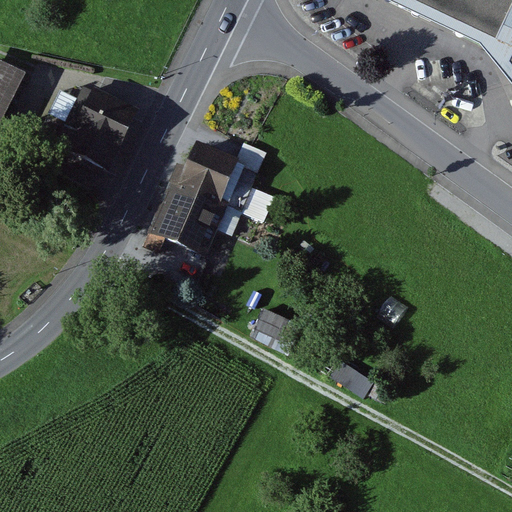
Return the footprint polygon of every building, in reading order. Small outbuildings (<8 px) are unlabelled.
[(511,0),(399,0),(485,39),(511,71),(511,23),(509,22),(511,15),(511,0)] [(0,159),(40,87),(0,64),(0,159)] [(131,117),(80,91),(53,146),(67,153),(64,160),(100,178),(131,117)] [(251,162),(209,146),(193,187),(180,182),(160,235),(215,256),(251,162)] [(288,344),(301,315),(265,299),(252,328),(288,344)] [(339,349),(329,365),(366,388),(376,372),(339,349)]
